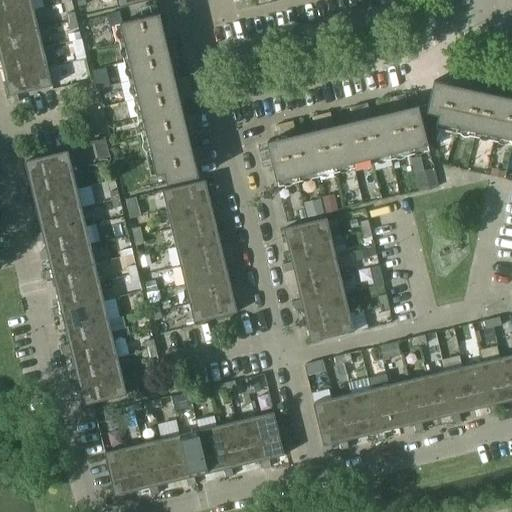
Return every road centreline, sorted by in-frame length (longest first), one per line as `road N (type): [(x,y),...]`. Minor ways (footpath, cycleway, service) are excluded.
road 1 (residential): [(318,475),(212,101)]
road 2 (residential): [(80,501),(0,172)]
road 3 (residential): [(212,101),(402,55),(468,18)]
road 4 (residential): [(468,18),(392,16),(203,62)]
road 5 (residential): [(318,475),(511,427)]
road 6 (residential): [(164,511),(318,475)]
